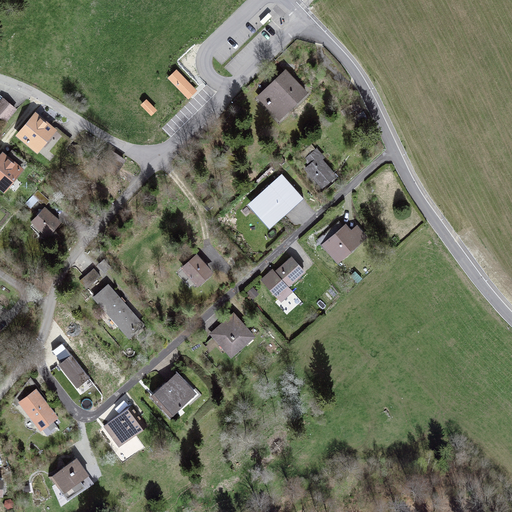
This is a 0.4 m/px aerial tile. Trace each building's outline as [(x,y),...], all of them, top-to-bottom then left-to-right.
[(264,102),(279,118),(306,92),(286,71),(272,84),(274,86),(269,91),(274,97),(270,100),(269,99),(265,102),(264,102)] [(0,115),(5,120),(15,109),(3,99),(0,102),(0,115)] [(20,134),(37,149),(54,128),(37,114),(20,134)] [(224,153),(218,162),(225,167),(228,163),(235,168),(238,164),(237,163),(248,145),(239,139),(236,143),(236,142),(227,155),(224,153)] [(316,149),(305,159),(310,165),(306,168),(326,190),(338,179),(319,157),(321,155),(316,149)] [(101,164),(114,173),(124,160),(110,150),(101,164)] [(14,151),(8,158),(3,154),(0,157),(0,186),(3,189),(26,161),(14,151)] [(269,230),(303,198),(281,173),(246,204),(269,230)] [(38,200),(44,206),(50,200),(39,189),(26,203),(31,208),(38,200)] [(58,222),(45,210),(35,221),(47,233),(58,222)] [(316,240),(336,262),(364,237),(356,228),(351,233),(339,220),(316,240)] [(196,256),(182,269),(184,272),(186,270),(197,282),(209,271),(196,256)] [(262,280),(281,302),(293,292),(287,286),(303,271),(291,257),(275,273),(272,270),(262,280)] [(100,275),(94,268),(80,281),(86,288),(100,275)] [(108,285),(94,297),(127,335),(141,323),(108,285)] [(233,315),(213,333),(231,354),(252,336),(233,315)] [(208,349),(199,339),(188,349),(197,359),(208,349)] [(59,363),(64,369),(76,360),(71,354),(59,363)] [(80,366),(76,360),(64,369),(68,375),(80,366)] [(78,387),(89,378),(80,366),(68,375),(78,387)] [(150,396),(169,418),(194,394),(177,375),(168,384),(166,381),(150,396)] [(34,391),(27,382),(12,400),(17,406),(21,402),(41,428),(56,416),(36,390),(34,391)] [(131,406),(105,426),(119,445),(146,425),(131,406)] [(157,431),(152,435),(158,443),(163,439),(157,431)] [(68,497),(84,487),(79,479),(87,474),(76,459),(52,476),(68,497)]
